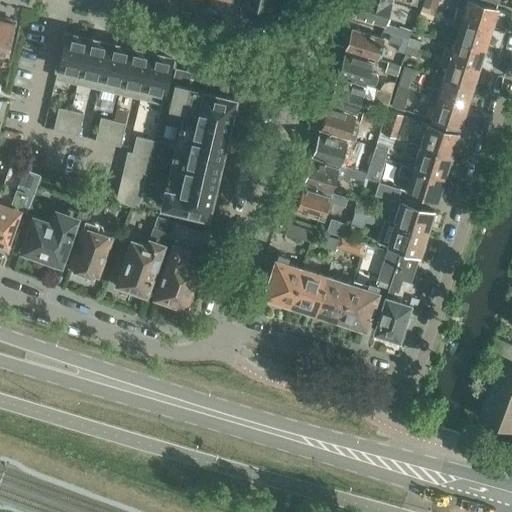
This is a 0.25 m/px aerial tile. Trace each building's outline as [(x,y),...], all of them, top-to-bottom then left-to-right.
[(244,0),(244,3),(269,9),(270,0),(244,0)] [(392,2),(386,0),(358,0),(357,2),(360,5),(356,15),(384,24),(392,2)] [(424,0),(422,5),(434,9),(436,2),(437,0),(424,0)] [(457,7),(454,16),(490,27),(493,19),(496,18),(497,12),(496,10),(497,7),(474,0),(467,0),(464,10),(457,7)] [(434,9),(422,5),(420,14),(431,17),(434,9)] [(459,27),(456,38),(484,47),(485,45),(487,44),(489,38),(488,36),(490,27),(454,16),(451,25),(459,27)] [(0,18),(0,49),(8,52),(15,22),(12,21),(11,19),(5,17),(3,19),(0,18)] [(399,26),(396,35),(409,39),(409,37),(409,36),(411,30),(399,26)] [(346,49),(376,58),(383,37),(352,27),(349,37),(346,39),(345,44),(346,47),(346,49)] [(55,78),(77,84),(88,39),(66,33),(58,67),(55,78)] [(404,53),(407,44),(409,39),(396,35),(392,33),(389,41),(400,45),(398,51),(404,53)] [(409,37),(409,39),(407,44),(418,48),(421,41),(409,37)] [(444,47),(442,56),(478,67),(481,59),(483,57),(485,52),(483,49),(484,47),(456,38),(452,49),(444,47)] [(77,84),(98,88),(109,44),(88,39),(77,84)] [(98,88),(119,93),(130,48),(109,44),(98,88)] [(407,44),(404,53),(415,57),(418,48),(407,44)] [(119,93),(140,98),(151,53),(130,48),(119,93)] [(151,53),(140,98),(162,103),(165,92),(173,58),(151,53)] [(376,72),(370,70),(372,62),(345,53),(342,63),(338,64),(336,70),(338,73),(338,75),(365,84),(366,82),(372,84),(376,83),(378,76),(376,72)] [(447,67),(443,78),(472,87),(472,85),(475,84),(477,78),(475,76),(478,67),(442,56),(439,64),(447,67)] [(387,62),(385,71),(397,75),(400,66),(387,62)] [(408,89),(410,81),(411,78),(414,69),(414,68),(413,68),(404,65),(400,78),(398,86),(408,89)] [(162,204),(209,215),(209,213),(208,213),(235,99),(236,100),(237,98),(220,94),(223,80),(181,70),(182,68),(180,68),(179,70),(177,69),(168,107),(184,111),(162,204)] [(432,87),(429,96),(465,107),(468,98),(471,97),(472,91),(471,89),(472,87),(443,78),(440,89),(432,87)] [(330,90),(328,96),(330,99),(329,102),(357,111),(364,88),(336,79),(333,89),(330,90)] [(408,89),(398,86),(391,105),(403,109),(409,89),(408,89)] [(373,99),(388,104),(391,93),(377,88),(373,99)] [(465,107),(429,96),(427,104),(434,106),(430,118),(459,127),(460,124),(462,123),(464,117),(463,115),(465,107)] [(320,129),(354,139),(359,126),(353,124),(356,115),(327,106),(324,116),(322,116),(319,124),(321,125),(320,129)] [(54,129),(66,132),(71,110),(59,107),(54,129)] [(71,110),(66,132),(78,135),(83,113),(71,110)] [(391,110),(383,133),(395,137),(402,114),(391,110)] [(362,113),(359,122),(371,126),(374,116),(362,113)] [(96,139),(108,142),(113,120),(101,117),(96,139)] [(113,120),(108,142),(120,145),(125,123),(113,120)] [(424,132),(420,145),(450,154),(451,152),(454,151),(457,144),(455,141),(458,132),(421,120),(418,130),(424,132)] [(312,156),(339,164),(344,166),(348,153),(343,152),(347,142),(319,133),(316,142),(312,144),(310,150),(313,153),(312,156)] [(128,151),(116,199),(138,207),(154,140),(136,136),(133,152),(128,151)] [(363,155),(372,158),(373,154),(375,146),(367,143),(363,155)] [(376,143),(375,146),(373,154),(384,158),(388,146),(376,143)] [(407,165),(413,167),(443,177),(446,167),(450,166),(452,159),(450,156),(450,154),(420,145),(416,157),(410,156),(407,165)] [(373,154),(372,158),(365,177),(377,181),(384,158),(373,154)] [(344,166),(339,164),(338,168),(311,160),(308,169),(304,171),(302,177),(304,180),(304,182),(331,191),(335,177),(341,179),(343,174),(362,180),(365,172),(344,166)] [(443,177),(413,167),(406,190),(436,199),(437,197),(440,196),(442,189),(440,186),(443,177)] [(396,201),(397,199),(400,188),(392,185),(379,181),(374,194),(396,201)] [(344,206),(347,196),(331,191),(330,194),(302,185),(302,188),(298,189),(296,195),(298,198),(295,208),(323,217),(326,209),(331,210),(333,203),(344,206)] [(0,202),(0,242),(7,245),(25,192),(17,189),(11,207),(0,202)] [(94,194),(89,209),(98,212),(104,197),(94,194)] [(390,213),(388,220),(426,232),(429,223),(433,222),(435,215),(433,212),(434,209),(401,199),(396,215),(390,213)] [(21,253),(40,259),(41,255),(60,262),(79,209),(69,205),(66,213),(57,210),(53,223),(34,217),(21,253)] [(355,210),(351,224),(362,227),(367,213),(355,210)] [(176,223),(158,216),(155,224),(173,231),(176,223)] [(345,236),(346,236),(350,224),(331,218),(327,230),(340,234),(345,236)] [(426,232),(388,220),(386,228),(391,230),(386,245),(419,255),(420,252),(423,251),(426,244),(423,241),(426,232)] [(85,275),(91,277),(94,275),(98,276),(98,275),(111,236),(96,231),(98,226),(87,222),(75,255),(74,254),(70,265),(69,265),(69,266),(84,272),(85,275)] [(204,233),(176,223),(173,231),(172,234),(176,236),(188,240),(200,244),(204,233)] [(285,233),(309,241),(312,230),(289,223),(285,233)] [(154,226),(152,231),(166,236),(168,231),(154,226)] [(131,288),(146,293),(166,236),(152,231),(147,246),(132,240),(117,283),(120,284),(119,287),(130,291),(131,288)] [(322,246),(335,250),(336,246),(339,238),(326,234),(322,246)] [(339,238),(336,246),(360,254),(364,242),(346,236),(345,236),(340,234),(339,238)] [(188,240),(176,236),(155,296),(169,301),(168,304),(180,309),(180,307),(184,308),(198,267),(182,261),(187,247),(186,247),(188,240)] [(377,279),(390,283),(399,253),(400,253),(387,249),(377,279)] [(273,298),(291,304),(302,268),(286,263),(288,256),(278,253),(276,260),(264,295),(273,297),(273,298)] [(399,253),(390,283),(383,304),(375,330),(399,338),(409,304),(392,298),(394,290),(398,291),(402,279),(411,282),(418,259),(399,253)] [(305,308),(316,312),(327,276),(302,268),(291,304),(292,304),(291,307),(304,311),(305,308)] [(338,319),(341,320),(353,284),(327,276),(316,312),(326,315),(325,318),(337,322),(338,319)] [(353,284),(341,320),(357,325),(357,324),(366,327),(377,292),(379,285),(369,282),(367,289),(353,284)] [(477,415),(511,427),(511,344),(496,339),(488,360),(496,364),(477,415)]
